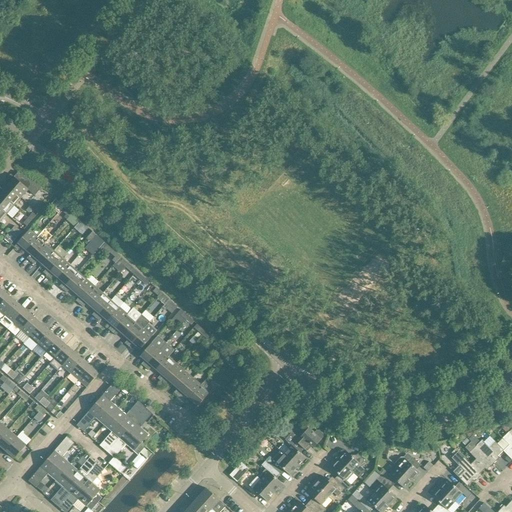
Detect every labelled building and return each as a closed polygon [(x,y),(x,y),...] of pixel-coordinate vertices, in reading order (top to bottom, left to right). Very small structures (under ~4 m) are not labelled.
[(35,195),(42,186),(18,172),(14,177),(11,174),(7,178),(11,181),(7,185),(21,198),(28,189),(35,195)] [(0,186),(0,193),(14,206),(21,198),(7,185),(3,190),(0,186)] [(0,207),(7,214),(14,206),(0,193),(0,207)] [(56,199),(50,206),(58,213),(61,210),(64,206),(56,199)] [(64,206),(61,210),(66,214),(69,217),(72,214),(64,206)] [(69,217),(68,219),(76,226),(80,221),(72,214),(69,217)] [(80,221),(76,226),(84,233),(88,228),(80,221)] [(15,226),(12,229),(19,235),(22,232),(15,226)] [(84,233),(83,234),(91,241),(94,238),(96,235),(93,232),(89,228),(88,228),(84,233)] [(11,244),(19,235),(12,229),(4,238),(11,244)] [(21,247),(25,251),(38,237),(29,229),(14,247),(18,251),(21,247)] [(31,261),(46,244),(53,236),(44,229),(38,237),(25,251),(30,255),(27,258),(31,261)] [(107,256),(110,252),(112,249),(107,245),(104,242),(99,249),(107,256)] [(54,251),(46,244),(31,261),(34,265),(37,261),(42,265),(54,251)] [(113,249),(110,252),(114,256),(111,259),(115,263),(121,257),(113,249)] [(43,272),(47,276),(62,258),(54,251),(42,265),(46,269),(43,272)] [(123,270),(126,267),(129,264),(121,257),(115,263),(123,270)] [(54,275),(58,279),(70,265),(65,260),(62,258),(47,276),(51,279),(54,275)] [(59,286),(63,290),(78,272),(70,265),(58,279),(62,283),(59,286)] [(70,290),(74,293),(87,279),(78,272),(63,290),(67,293),(70,290)] [(76,301),(80,304),(95,286),(87,279),(74,293),(79,297),(76,301)] [(141,283),(137,288),(140,291),(145,286),(144,285),(141,283)] [(86,304),(91,308),(103,293),(95,286),(80,304),(83,307),(86,304)] [(0,304),(8,295),(0,288),(0,304)] [(158,295),(157,297),(165,305),(169,300),(166,297),(161,292),(158,295)] [(92,315),(96,318),(111,300),(103,293),(91,308),(95,311),(92,315)] [(0,304),(0,311),(5,316),(17,302),(8,295),(0,304)] [(102,318),(107,322),(119,307),(123,303),(115,296),(111,300),(96,318),(100,321),(102,318)] [(165,305),(164,306),(172,313),(175,310),(177,307),(172,302),(169,300),(165,305)] [(5,316),(0,321),(0,322),(8,329),(13,323),(25,309),(17,302),(5,316)] [(108,329),(112,332),(127,315),(119,307),(107,322),(111,326),(108,329)] [(13,323),(21,330),(33,317),(25,309),(13,323)] [(119,332),(123,336),(140,316),(132,309),(127,315),(112,332),(116,335),(119,332)] [(143,316),(152,322),(156,315),(147,310),(143,316)] [(128,346),(144,329),(149,322),(141,315),(140,316),(123,336),(128,340),(125,343),(128,346)] [(41,324),(33,317),(21,330),(30,337),(41,324)] [(30,337),(38,344),(49,331),(41,324),(30,337)] [(152,336),(144,329),(128,346),(132,350),(135,346),(139,350),(139,351),(152,336)] [(58,338),(49,331),(38,344),(46,351),(58,338)] [(157,336),(139,357),(140,357),(144,361),(141,364),(145,367),(166,343),(157,336)] [(46,351),(54,359),(66,345),(58,338),(46,351)] [(152,367),(156,371),(168,357),(173,351),(172,351),(173,350),(166,343),(145,367),(149,370),(152,367)] [(74,352),(66,345),(54,359),(62,366),(74,352)] [(62,366),(71,373),(82,359),(74,352),(62,366)] [(158,378),(161,381),(177,364),(168,357),(156,371),(160,375),(158,378)] [(91,366),(82,359),(71,373),(79,380),(91,366)] [(168,381),(172,385),(185,371),(177,364),(161,381),(165,385),(168,381)] [(6,365),(2,370),(6,374),(10,377),(14,372),(11,369),(6,365)] [(79,380),(87,387),(99,374),(91,366),(79,380)] [(174,392),(178,396),(193,378),(185,371),(172,385),(177,389),(174,392)] [(184,395),(189,399),(201,385),(193,378),(178,396),(181,399),(184,395)] [(115,381),(95,403),(111,416),(118,408),(110,401),(115,396),(111,392),(118,384),(115,381)] [(190,406),(194,410),(213,388),(205,381),(201,385),(189,399),(193,403),(190,406)] [(96,418),(103,425),(111,416),(95,403),(76,425),(80,428),(87,420),(91,424),(96,418)] [(118,408),(111,416),(126,429),(145,407),(142,405),(135,413),(131,409),(126,415),(118,408)] [(145,407),(126,429),(141,443),(149,434),(140,427),(145,422),(141,418),(148,410),(145,407)] [(104,449),(107,452),(126,429),(111,416),(103,425),(111,432),(107,437),(111,441),(104,449)] [(0,422),(0,440),(9,430),(0,423),(0,422)] [(292,432),(289,435),(302,447),(307,452),(312,446),(314,447),(321,440),(321,439),(323,437),(323,434),(319,430),(316,431),(314,433),(308,428),(299,438),(292,432)] [(126,429),(107,452),(110,454),(117,446),(121,450),(126,444),(138,455),(140,453),(144,448),(146,447),(141,443),(126,429)] [(0,440),(0,445),(6,451),(17,438),(9,430),(0,440)] [(285,440),(285,439),(289,435),(284,431),(280,436),(285,440)] [(511,435),(509,432),(502,438),(509,445),(504,450),(503,451),(508,456),(511,460),(511,459),(511,435)] [(289,449),(284,454),(297,466),(301,462),(302,463),(306,459),(298,451),(302,447),(289,435),(285,439),(290,444),(287,448),(289,449)] [(67,437),(47,459),(63,472),(70,463),(62,457),(67,451),(63,448),(70,439),(67,437)] [(466,437),(461,442),(466,446),(470,442),(466,437)] [(26,445),(17,438),(6,451),(15,458),(26,445)] [(480,442),(476,446),(493,464),(499,458),(497,456),(503,451),(504,450),(497,443),(495,441),(489,447),(482,440),(480,442)] [(471,441),(465,448),(475,458),(476,459),(471,465),(470,465),(479,474),(485,468),(487,470),(493,464),(476,446),(475,445),(471,441)] [(339,458),(338,459),(353,473),(354,472),(360,477),(365,471),(365,469),(361,465),(364,461),(364,460),(358,454),(354,458),(348,453),(345,450),(342,450),(338,454),(338,457),(339,458)] [(458,452),(451,458),(459,466),(453,472),(467,486),(473,480),(475,482),(481,475),(479,474),(470,465),(471,465),(458,452)] [(297,466),(284,454),(276,463),(269,456),(265,461),(278,473),(282,468),(291,476),(294,472),(293,471),(297,466)] [(114,457),(113,459),(109,463),(120,473),(125,467),(114,457)] [(395,465),(397,467),(412,481),(420,472),(404,458),(400,458),(395,465)] [(55,481),(63,472),(47,459),(28,481),(32,484),(39,476),(43,479),(48,474),(55,481)] [(353,473),(338,459),(330,467),(338,474),(334,479),(345,488),(347,490),(351,486),(346,481),(353,473)] [(63,472),(78,485),(97,463),(94,460),(87,468),(83,465),(78,470),(70,463),(63,472)] [(261,480),(274,492),(278,488),(279,489),(283,484),(275,477),(278,473),(265,461),(261,465),(266,469),(262,473),(265,476),(261,480)] [(241,462),(230,475),(237,482),(249,469),(242,462),(241,462)] [(429,462),(424,467),(428,471),(433,466),(429,462)] [(100,466),(97,463),(78,485),(99,503),(102,498),(97,494),(101,490),(92,483),(97,477),(93,474),(100,466)] [(384,470),(380,474),(393,486),(396,482),(404,489),(412,481),(397,467),(389,475),(384,470)] [(56,505),(59,507),(78,485),(63,472),(55,481),(63,487),(59,493),(63,496),(56,505)] [(389,490),(393,486),(380,474),(376,479),(381,483),(374,492),(389,506),(397,497),(389,490)] [(257,476),(249,485),(259,494),(267,502),(271,497),(270,496),(274,492),(261,480),(257,476)] [(318,478),(314,483),(329,497),(332,492),(337,497),(341,493),(345,488),(334,479),(334,478),(330,482),(323,476),(320,479),(318,478)] [(447,479),(439,488),(455,502),(462,493),(467,498),(471,494),(459,482),(455,487),(447,479)] [(329,497),(314,483),(309,488),(310,489),(307,492),(315,499),(311,503),(320,511),(323,511),(326,509),(321,505),(329,497)] [(78,485),(59,507),(62,510),(69,502),(73,505),(78,500),(86,507),(86,506),(92,511),(99,503),(78,485)] [(198,497),(215,511),(220,511),(226,506),(206,488),(198,497)] [(440,503),(436,507),(440,511),(449,511),(447,510),(455,502),(439,488),(432,496),(440,503)] [(361,495),(357,500),(359,501),(367,509),(371,504),(373,506),(379,511),(383,511),(389,506),(374,492),(366,500),(361,495)] [(215,511),(198,497),(191,505),(198,511),(215,511)] [(296,503),(291,508),(294,511),(320,511),(311,503),(307,508),(300,501),(297,504),(296,503)] [(360,510),(357,511),(369,511),(370,511),(369,511),(359,501),(355,506),(360,510)] [(511,511),(511,501),(506,507),(504,505),(498,511),(497,511),(511,511)]
